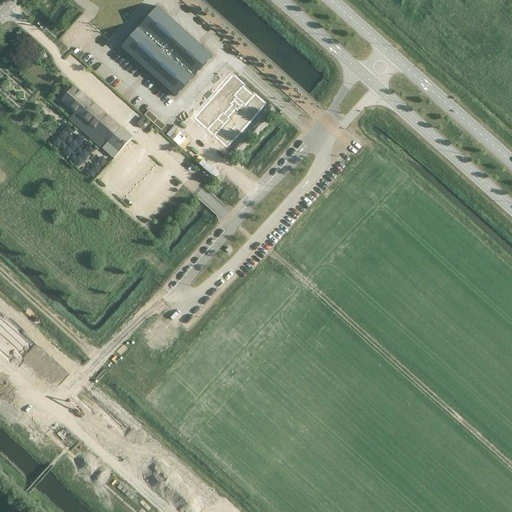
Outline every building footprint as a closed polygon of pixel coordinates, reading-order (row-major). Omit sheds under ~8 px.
[(121,47),(176,97),(176,96),(175,95),(211,55),(212,56),(213,56),(157,6),(157,7),(158,8),(122,48),(121,47)] [(121,44),(145,18),(137,10),(113,36),(121,44)] [(268,109),(235,80),(196,124),(230,153),(268,109)] [(102,148),(119,128),(75,88),(63,101),(75,112),(69,119),(102,148)] [(141,128),(147,120),(143,116),(136,124),(141,128)] [(162,131),(166,126),(158,118),(153,123),(162,131)] [(59,136),(53,143),(80,166),(86,159),(82,156),(93,143),(70,123),(64,129),(70,134),(64,140),(59,136)]
